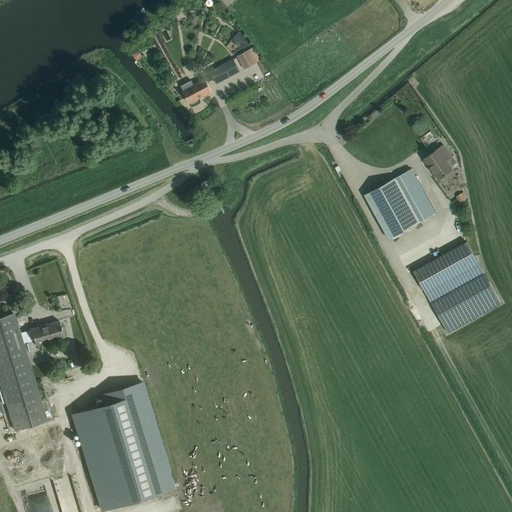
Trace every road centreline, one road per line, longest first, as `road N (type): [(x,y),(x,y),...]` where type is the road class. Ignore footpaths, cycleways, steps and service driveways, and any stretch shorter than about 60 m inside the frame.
road 1 (unclassified): [(0,240),(273,128),(448,0)]
road 2 (track): [(511,477),(322,128)]
